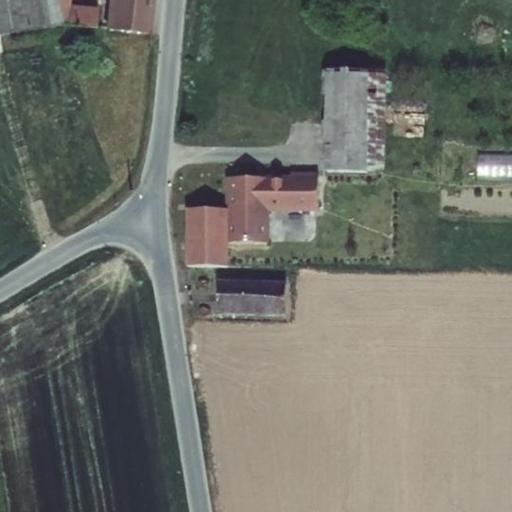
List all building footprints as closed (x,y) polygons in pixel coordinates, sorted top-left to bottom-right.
[(0,0),(0,22),(0,23),(78,1),(77,0),(0,0)] [(77,0),(78,1),(79,5),(114,8),(114,0),(77,0)] [(121,0),(120,24),(161,28),(163,0),(121,0)] [(378,63),(338,60),(336,150),(375,151),(378,63)] [(375,164),(375,151),(336,150),(335,162),(375,164)] [(511,152),(481,152),(480,177),(511,177),(511,152)] [(198,197),(198,251),(237,252),(237,229),(278,230),(278,196),(328,197),(328,162),(301,162),(301,165),(238,165),(238,198),(198,197)] [(295,273),(218,271),(217,303),(295,306),(295,273)]
